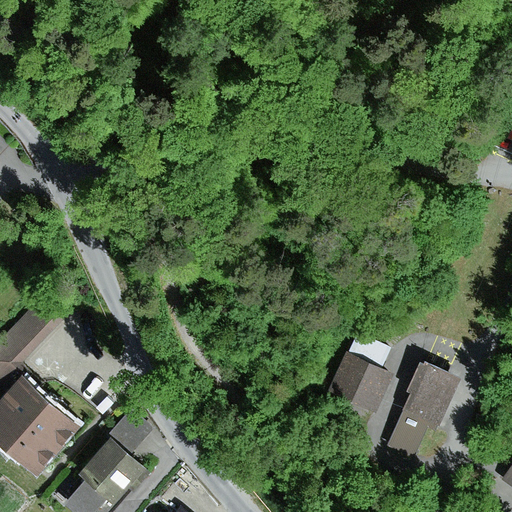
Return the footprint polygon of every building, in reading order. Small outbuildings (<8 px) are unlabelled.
[(0,382),(11,396),(29,375),(20,365),(64,319),(42,296),(0,342),(0,382)] [(382,412),(399,373),(384,366),(393,347),(360,332),(333,389),(382,412)] [(428,364),(424,363),(411,392),(415,393),(392,445),(418,457),(431,429),(436,431),(439,424),(444,426),(466,378),(429,361),(428,364)] [(0,434),(44,472),(86,424),(29,375),(11,396),(0,408),(0,434)] [(111,433),(114,438),(133,453),(156,427),(133,407),(111,433)] [(133,453),(114,438),(85,472),(90,476),(122,502),(134,487),(138,490),(154,471),(133,453)] [(113,511),(122,502),(90,476),(68,502),(80,511),(98,511),(100,511),(113,511)]
